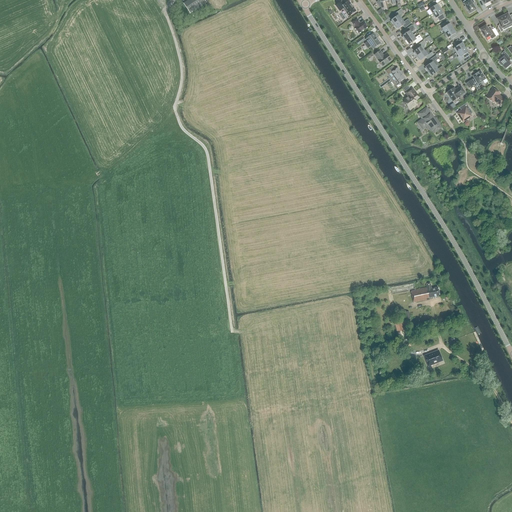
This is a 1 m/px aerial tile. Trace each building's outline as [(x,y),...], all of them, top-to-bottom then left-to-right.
[(207,3),(204,0),(187,0),(183,3),(190,14),(207,3)] [(379,0),(380,1),(379,1),(377,3),(381,9),(384,8),(382,2),(386,1),(385,0),(379,0)] [(470,13),(475,9),(472,4),(474,2),(472,0),(465,0),(463,2),(465,6),(464,7),(467,11),(468,10),(470,13)] [(343,9),(348,16),(356,11),(348,1),(343,5),(341,2),(335,6),(339,11),(343,9)] [(432,14),(440,9),(437,6),(438,5),(437,4),(436,5),(434,1),(429,5),(431,8),(429,9),(432,14)] [(390,22),(393,25),(401,19),(399,17),(400,16),(402,12),(400,9),(395,13),(397,16),(391,20),(391,21),(390,22)] [(442,13),(440,9),(432,14),(435,19),(437,18),(439,21),(445,18),(442,14),(443,14),(442,13)] [(503,16),(509,28),(511,26),(511,19),(511,20),(508,14),(503,16)] [(504,31),(509,28),(503,16),(498,19),(501,25),(498,26),(501,32),(504,31)] [(367,27),(365,24),(365,23),(364,22),(363,21),(360,23),(357,18),(351,22),(355,27),(354,28),(358,33),(367,27)] [(401,19),(393,25),(396,29),(397,28),(397,29),(404,25),(405,27),(411,23),(408,19),(403,22),(401,19)] [(445,33),(452,28),(450,25),(449,24),(447,21),(441,24),(443,27),(442,28),(445,33)] [(402,37),(405,41),(413,35),(411,33),(413,31),(414,28),(412,25),(407,29),(408,31),(402,36),(403,37),(402,37)] [(492,40),(496,36),(492,30),(490,31),(486,26),(480,29),(482,32),(482,33),(484,37),(485,36),(486,38),(489,36),(492,40)] [(454,32),(452,28),(445,33),(448,38),(449,37),(451,39),(457,36),(455,33),(455,32),(454,32)] [(366,39),(368,41),(364,44),(367,48),(371,46),(373,49),(380,44),(374,37),(375,36),(373,34),(366,39)] [(413,35),(405,41),(407,45),(408,44),(409,45),(415,40),(417,43),(422,39),(419,35),(415,38),(413,35)] [(362,37),(355,42),(358,45),(365,40),(362,37)] [(453,48),(456,53),(465,48),(462,44),(463,44),(462,43),(461,43),(459,40),(454,44),(456,47),(453,48)] [(413,53),(416,57),(424,51),(422,48),(424,47),(425,43),(423,41),(418,44),(420,47),(414,51),(414,52),(413,53)] [(467,51),(465,48),(456,53),(458,56),(457,57),(460,61),(469,55),(467,53),(468,52),(467,51)] [(391,60),(386,53),(383,56),(380,51),(374,55),(378,60),(377,60),(382,66),(391,60)] [(424,51),(416,57),(419,60),(420,60),(426,56),(428,58),(434,55),(432,52),(427,55),(424,51)] [(506,69),(511,65),(508,60),(510,58),(504,51),(502,54),(503,55),(498,60),(499,61),(498,62),(501,66),(502,65),(506,69)] [(425,69),(427,72),(435,66),(432,62),(437,58),(435,56),(429,60),(431,63),(425,67),(426,68),(425,69)] [(435,66),(427,72),(430,76),(431,75),(432,76),(438,72),(440,74),(445,70),(442,66),(438,69),(435,66)] [(388,75),(396,85),(398,88),(403,85),(401,81),(405,78),(397,68),(388,75)] [(480,88),(479,86),(482,84),(481,82),(486,79),(480,71),(472,76),(475,80),(472,82),(471,80),(465,83),(469,89),(474,85),(477,90),(480,88)] [(446,92),(452,101),(459,97),(459,96),(465,93),(461,86),(455,90),(454,88),(446,92)] [(408,96),(404,99),(402,100),(404,103),(409,109),(417,104),(414,101),(418,98),(416,95),(416,94),(412,88),(405,93),(408,96)] [(498,95),(499,93),(493,88),(486,98),(493,102),(494,101),(500,106),(504,99),(498,95)] [(457,113),(462,122),(469,118),(470,115),(467,109),(469,108),(466,103),(461,107),(463,109),(457,113)] [(435,132),(440,128),(438,125),(439,124),(435,118),(434,119),(430,114),(430,115),(426,109),(427,108),(418,114),(418,115),(419,114),(422,118),(423,117),(424,119),(419,123),(423,127),(427,124),(429,127),(430,127),(432,130),(433,129),(435,132)] [(426,288),(422,289),(415,290),(411,291),(413,303),(429,299),(429,298),(439,296),(438,287),(431,289),(430,284),(426,284),(426,288)] [(404,321),(397,323),(399,331),(406,329),(404,321)] [(442,361),(438,350),(424,356),(428,366),(442,361)]
